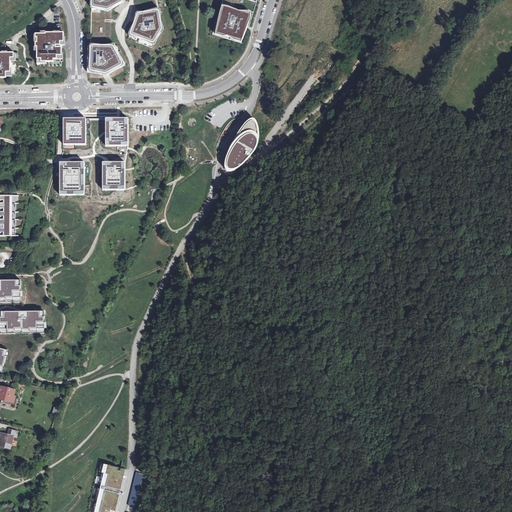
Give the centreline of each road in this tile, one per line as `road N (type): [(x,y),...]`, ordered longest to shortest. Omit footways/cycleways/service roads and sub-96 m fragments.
road 1 (track): [(381,0),(376,78),(326,262),(322,337),(332,426)]
road 2 (secondary): [(271,0),(250,61),(225,84),(195,94),(89,96)]
road 3 (track): [(376,44),(312,113),(263,147)]
road 4 (residential): [(314,76),(248,165),(218,185)]
